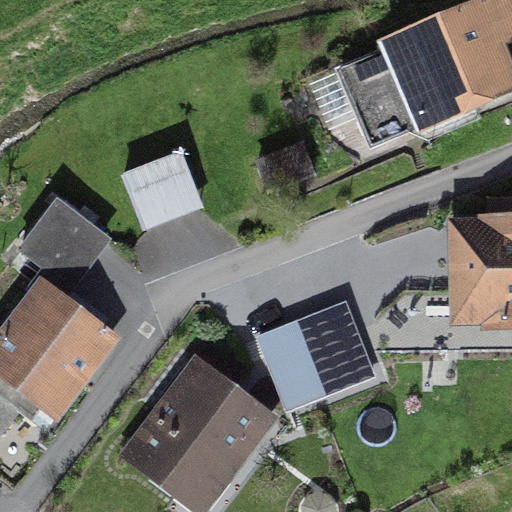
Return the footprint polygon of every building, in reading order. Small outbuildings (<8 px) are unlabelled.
[(511,63),(506,49),(511,46),(511,0),(505,0),(485,9),(482,3),(377,48),(379,53),(335,72),(370,152),(414,133),(418,141),(511,100),(511,63)] [(254,162),(267,196),(316,177),(303,144),(254,162)] [(123,178),(144,234),(204,212),(183,156),(123,178)] [(39,282),(68,303),(113,243),(57,203),(17,257),(40,273),(28,290),(32,292),(39,282)] [(511,228),(457,229),(458,318),(511,318),(511,228)] [(68,303),(39,282),(32,292),(0,335),(0,437),(1,438),(24,406),(58,431),(123,343),(68,303)] [(286,416),(376,380),(346,304),(256,339),(286,416)] [(201,511),(269,423),(195,368),(127,457),(200,511),(201,511)]
